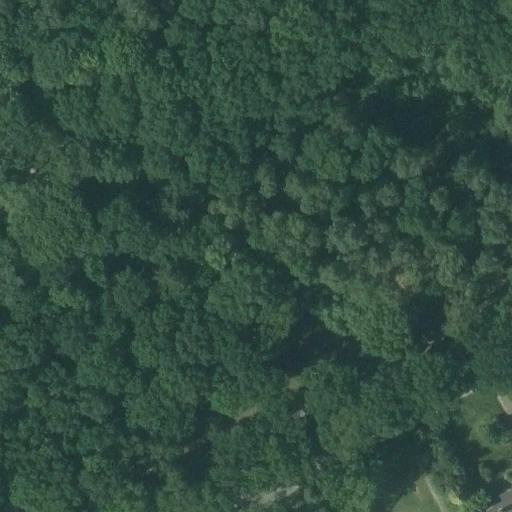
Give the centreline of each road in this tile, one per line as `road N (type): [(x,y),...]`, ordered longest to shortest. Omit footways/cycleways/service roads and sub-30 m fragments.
road 1 (track): [(415,0),(0,154)]
road 2 (secondary): [(224,511),(511,354)]
road 3 (track): [(0,100),(47,136),(0,197)]
